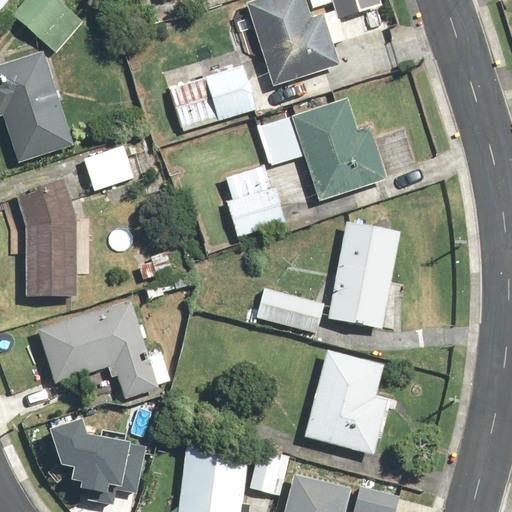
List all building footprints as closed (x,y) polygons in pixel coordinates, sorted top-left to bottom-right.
[(16,0),(0,0),(0,10),(5,14),(16,0)] [(90,18),(65,0),(32,0),(18,18),(64,53),(90,18)] [(311,0),(270,0),(254,5),(281,86),(345,65),(329,15),(318,18),(311,0)] [(80,146),(51,54),(0,69),(0,116),(1,120),(9,118),(23,164),(80,146)] [(251,67),(176,92),(190,136),(266,111),(251,67)] [(354,100),(298,117),(326,205),(395,183),(377,127),(364,132),(354,100)] [(143,181),(129,147),(88,164),(101,198),(143,181)] [(239,201),(229,204),(238,237),(285,224),(269,167),(232,177),(239,201)] [(85,297),(84,220),(73,182),(23,196),(32,228),(33,298),(85,297)] [(408,231),(353,221),(334,321),(390,331),(408,231)] [(329,305),(266,291),(259,321),(323,335),(329,305)] [(138,304),(45,331),(61,386),(115,370),(118,380),(125,378),(131,401),(164,392),(138,304)] [(392,367),(334,351),(311,438),(382,458),(397,402),(383,398),(392,367)] [(50,424),(61,462),(74,464),(72,476),(83,478),(80,492),(114,499),(117,486),(136,489),(145,445),(89,434),(83,414),(50,424)] [(248,511),(255,453),(192,446),(184,511),(248,511)] [(295,456),(265,450),(256,489),(286,496),(295,456)] [(352,511),(359,490),(301,475),(291,511),(352,511)]
